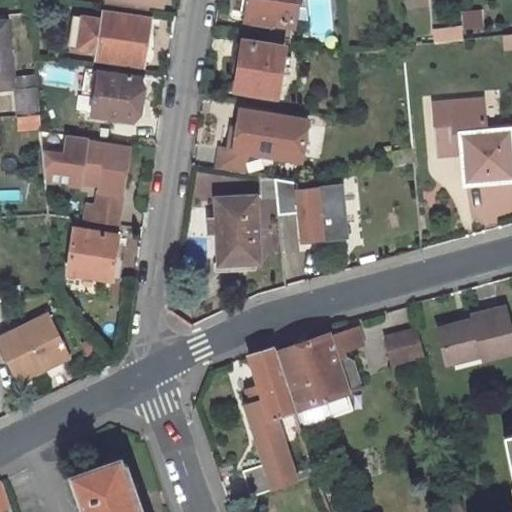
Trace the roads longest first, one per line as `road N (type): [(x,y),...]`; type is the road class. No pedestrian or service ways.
road 1 (residential): [(511,254),(266,319),(151,372)]
road 2 (residential): [(151,372),(147,292),(196,0)]
road 3 (residential): [(151,372),(0,448)]
road 4 (residential): [(203,511),(151,372)]
